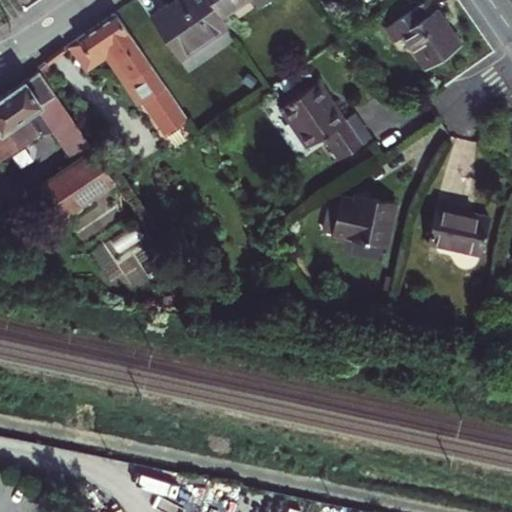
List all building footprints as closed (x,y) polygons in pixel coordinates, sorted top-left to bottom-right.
[(180,60),(229,27),(223,18),(210,0),(176,0),(150,18),(180,60)] [(210,0),(223,18),(248,0),(253,0),(258,7),(267,0),(210,0)] [(425,4),(388,29),(394,39),(402,34),(424,66),(460,43),(436,9),(432,12),(425,4)] [(117,14),(75,43),(87,59),(107,46),(144,100),(142,102),(165,136),(189,118),(117,14)] [(87,59),(75,43),(69,46),(86,73),(106,59),(137,105),(142,102),(144,100),(107,46),(87,59)] [(0,160),(37,134),(25,115),(55,94),(39,70),(0,96),(0,160)] [(316,82),(304,90),(292,99),(279,108),(306,148),(322,139),(338,161),(370,139),(353,113),(343,120),(316,82)] [(287,91),(292,99),(304,90),(299,84),(287,91)] [(94,153),(55,94),(25,115),(37,134),(53,131),(76,165),(94,153)] [(94,153),(76,165),(42,188),(61,217),(114,182),(94,153)] [(355,200),(339,197),(331,234),(389,248),(399,202),(356,193),(355,200)] [(490,218),(435,206),(427,244),(482,255),(490,218)] [(198,280),(196,298),(208,299),(211,282),(198,280)]
